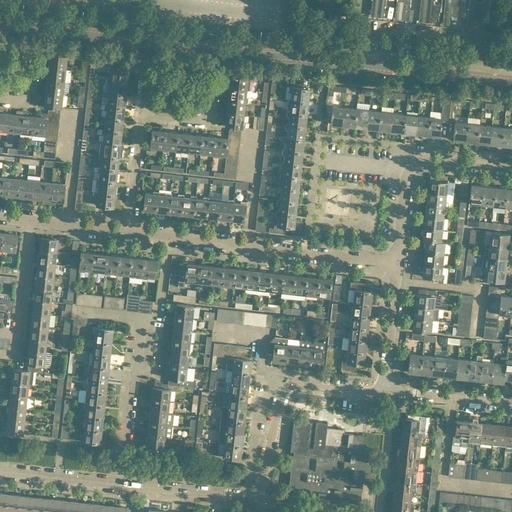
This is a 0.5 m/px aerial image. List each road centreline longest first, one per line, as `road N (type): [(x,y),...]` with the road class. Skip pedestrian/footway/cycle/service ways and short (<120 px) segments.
road 1 (tertiary): [(511,82),(0,24)]
road 2 (residential): [(398,261),(168,236)]
road 3 (residential): [(382,391),(289,386),(262,499)]
road 4 (residential): [(143,114),(204,119),(211,109),(207,75),(147,77)]
road 5 (residential): [(122,484),(140,319)]
road 6 (residential): [(262,499),(122,484)]
road 7 (residential): [(398,261),(382,391)]
road 8 (residential): [(511,405),(382,391)]
road 9 (residential): [(122,484),(0,470)]
